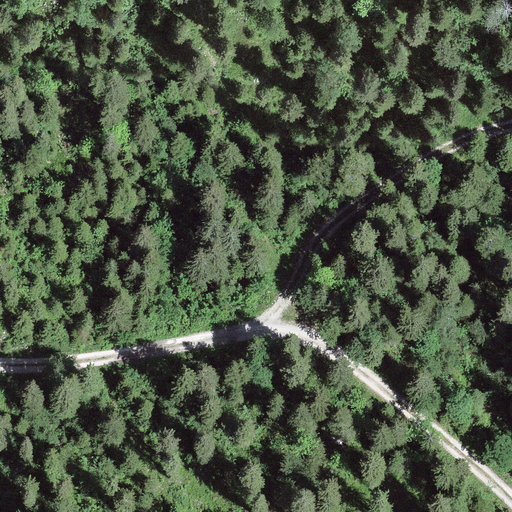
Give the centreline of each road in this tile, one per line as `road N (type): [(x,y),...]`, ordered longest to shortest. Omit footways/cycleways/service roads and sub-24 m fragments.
road 1 (track): [(0,366),(284,330),(352,366),(511,499)]
road 2 (track): [(284,330),(305,261),(326,229),(441,151),(511,126)]
